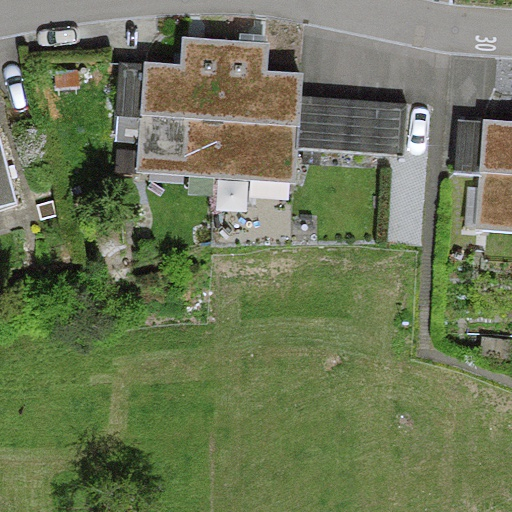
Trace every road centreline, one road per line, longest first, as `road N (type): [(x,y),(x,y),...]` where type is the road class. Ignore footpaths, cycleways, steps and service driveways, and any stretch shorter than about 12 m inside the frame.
road 1 (residential): [(511,31),(386,25),(277,0)]
road 2 (residential): [(185,0),(0,15)]
